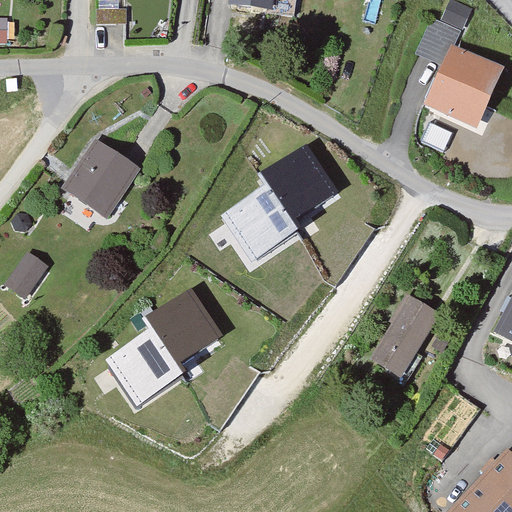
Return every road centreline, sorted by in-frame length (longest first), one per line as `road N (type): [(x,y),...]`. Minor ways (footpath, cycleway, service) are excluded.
road 1 (residential): [(511,220),(453,207),(309,113),(242,81),(182,67)]
road 2 (unknown): [(421,186),(275,400)]
road 3 (track): [(67,69),(57,113),(0,196)]
